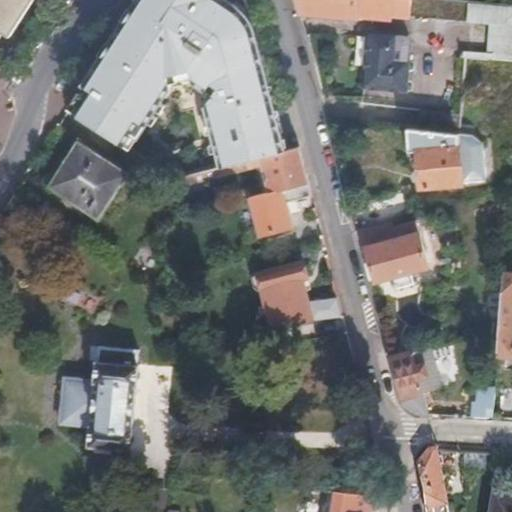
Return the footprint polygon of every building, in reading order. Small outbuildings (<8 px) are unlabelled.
[(0,0),(0,35),(22,0),(0,0)] [(138,0),(68,108),(123,140),(157,91),(162,94),(170,83),(197,76),(206,82),(202,90),(219,161),(245,155),(285,146),(254,26),(246,14),(237,4),(231,0),(138,0)] [(390,0),(297,0),(300,10),(389,17),(390,13),(390,7),(390,0)] [(428,16),(428,0),(390,0),(390,7),(413,9),(413,15),(428,16)] [(511,0),(428,0),(428,16),(511,22),(511,0)] [(368,29),(367,36),(365,78),(364,85),(408,88),(410,56),(394,56),(396,31),(368,29)] [(365,78),(367,36),(357,35),(354,77),(365,78)] [(465,181),(458,131),(404,126),(409,154),(419,152),(424,186),(465,181)] [(80,133),(59,164),(95,187),(116,156),(80,133)] [(245,155),(219,161),(194,167),(194,169),(196,174),(223,168),(257,160),(259,170),(264,169),(266,177),(268,186),(247,190),(257,230),(291,221),(286,200),(285,195),(294,193),(302,191),(305,190),(310,189),(298,143),(285,146),(245,155)] [(194,167),(178,171),(176,179),(186,177),(189,176),(196,174),(194,169),(194,167)] [(1,212),(0,212),(0,239),(9,245),(22,225),(1,212)] [(385,221),(357,227),(369,276),(393,270),(396,283),(414,279),(410,265),(424,261),(414,221),(386,228),(385,221)] [(511,271),(502,271),(498,326),(496,351),(511,352),(511,271)] [(298,302),(301,321),(341,315),(337,297),(298,302)] [(439,386),(429,343),(389,353),(401,398),(414,410),(426,411),(421,390),(439,386)] [(96,351),(93,374),(87,419),(85,439),(125,445),(137,358),(96,351)] [(87,419),(93,374),(64,368),(57,414),(87,419)] [(491,414),(493,391),(472,389),(470,413),(491,414)] [(416,459),(425,501),(443,499),(435,447),(428,446),(416,459)] [(363,511),(368,487),(326,482),(322,511),(363,511)] [(511,511),(511,491),(493,490),(491,511),(511,511)]
